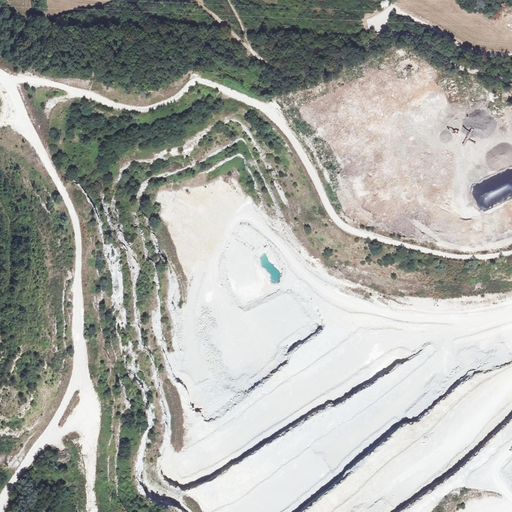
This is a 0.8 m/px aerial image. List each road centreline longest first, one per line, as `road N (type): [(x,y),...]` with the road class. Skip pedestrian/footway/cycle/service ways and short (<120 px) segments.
road 1 (track): [(511,253),(445,255),(345,229),(264,112),(207,82),(139,110),(71,91)]
road 2 (track): [(0,500),(75,378),(80,266),(75,217),(62,189),(36,140),(0,105)]
road 3 (track): [(511,84),(464,70),(403,31),(293,76),(279,75),(248,49)]
